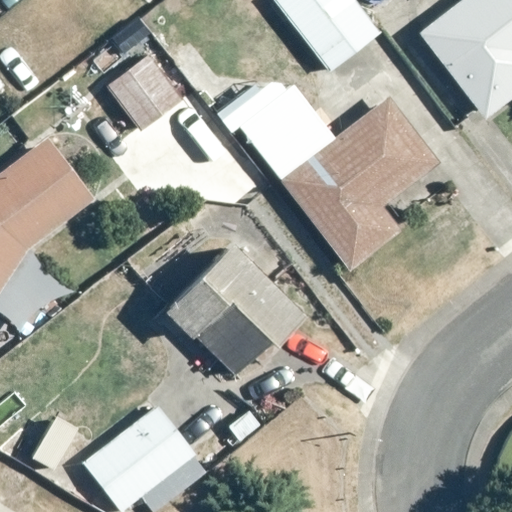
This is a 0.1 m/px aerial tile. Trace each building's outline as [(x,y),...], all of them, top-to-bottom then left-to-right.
[(66,0),(11,0),(33,28),(68,1),(66,0)] [(377,33),(354,0),(277,0),(326,69),(377,33)] [(511,0),(460,0),(417,34),(485,122),(511,101),(511,0)] [(182,98),(142,41),(99,72),(139,129),(182,98)] [(440,163),(390,99),(336,140),(294,86),(238,128),(350,271),(403,230),(384,206),(440,163)] [(0,171),(0,291),(29,248),(95,199),(48,136),(0,171)] [(308,317),(232,245),(169,311),(245,383),(308,317)] [(209,466),(156,399),(82,458),(122,508),(142,492),(155,509),(209,466)]
